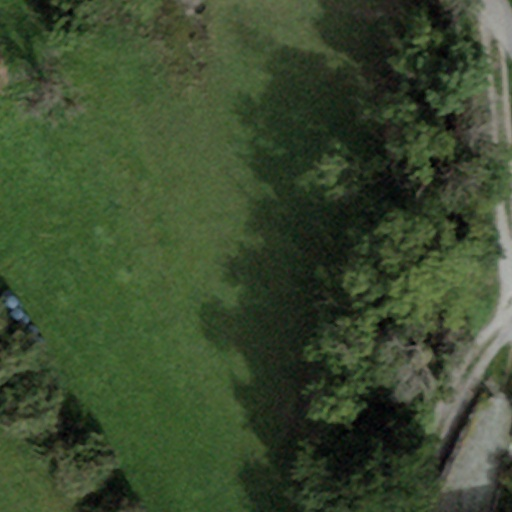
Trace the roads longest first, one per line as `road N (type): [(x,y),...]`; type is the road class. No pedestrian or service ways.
road 1 (track): [(487,0),(511,254)]
road 2 (track): [(511,321),(483,347),(430,433),(406,511)]
